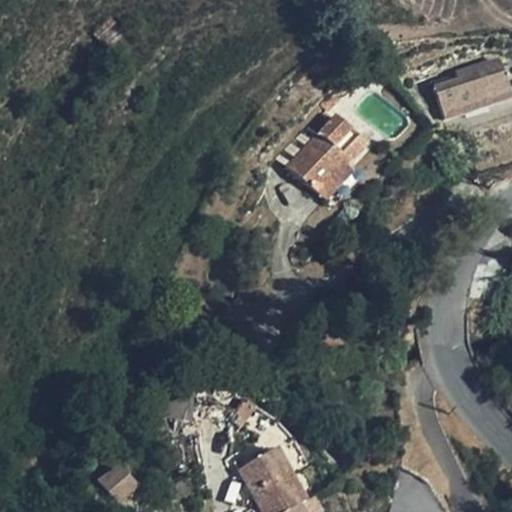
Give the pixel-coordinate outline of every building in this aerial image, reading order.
[(510,95),(504,71),(465,80),(468,95),(489,90),(491,99),(510,95)] [(491,99),(489,90),(468,95),(470,104),(491,99)] [(459,110),(455,91),(440,93),(444,112),(459,110)] [(366,146),(336,116),(288,166),(320,197),(347,167),(366,146)] [(353,172),(347,167),(320,197),(325,203),(353,172)] [(286,474),(273,453),(268,456),(280,477),(286,474)] [(280,477),(268,456),(239,472),(258,506),(261,511),(300,511),(298,508),(303,504),(286,474),(280,477)] [(138,486),(121,469),(102,487),(120,505),(138,486)] [(316,511),(310,500),(303,504),(298,508),(300,511),(316,511)]
